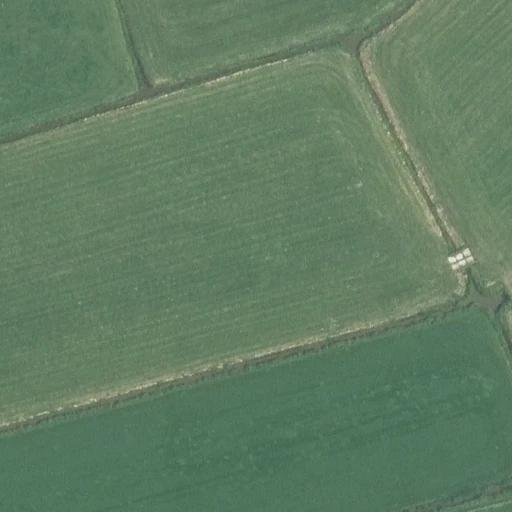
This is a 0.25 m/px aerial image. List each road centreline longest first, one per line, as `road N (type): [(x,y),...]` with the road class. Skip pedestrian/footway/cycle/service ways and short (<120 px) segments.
road 1 (track): [(0,395),(354,301)]
road 2 (track): [(482,254),(354,301)]
